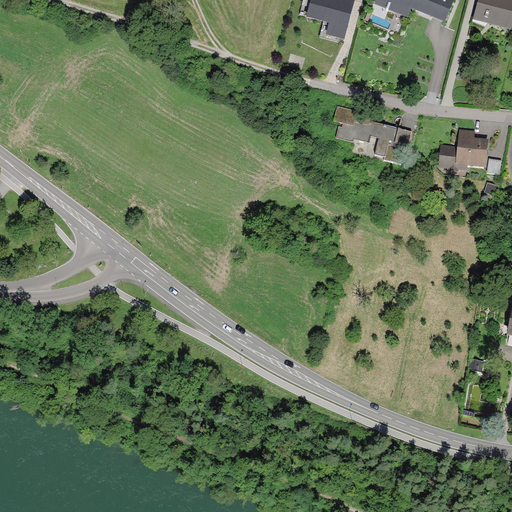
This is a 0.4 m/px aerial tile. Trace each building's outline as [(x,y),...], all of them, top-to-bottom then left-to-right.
[(310,0),(306,20),(328,26),(325,38),(344,42),(354,0),(310,0)] [(370,0),(368,5),(405,20),(408,11),(442,24),(451,0),(370,0)] [(511,0),(474,0),(469,21),(510,32),(511,22),(511,0)] [(382,164),(402,169),(409,136),(339,121),(334,143),(350,147),(351,143),(368,147),(369,139),(377,141),(373,158),(383,161),(382,164)] [(436,146),(433,170),(480,174),(483,144),(472,143),(473,132),(456,130),(455,148),(436,146)] [(483,175),(495,177),(498,163),(486,160),(483,175)] [(479,196),(492,201),(496,189),(483,185),(479,196)]
